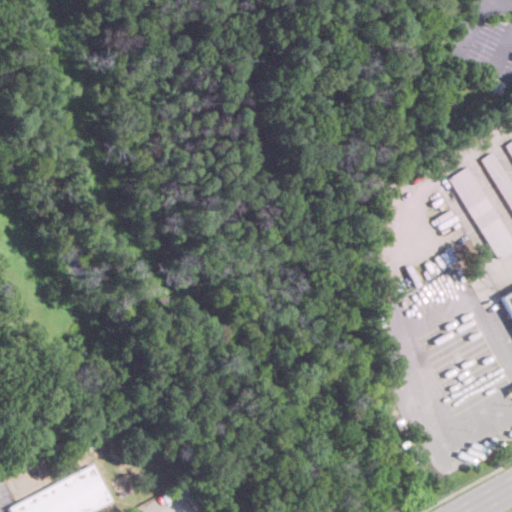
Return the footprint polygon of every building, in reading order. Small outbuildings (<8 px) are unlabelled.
[(511,212),(480,160),(491,153),(511,187),(511,212)] [(511,240),(511,249),(497,259),(447,179),(466,167),(511,240)] [(0,281),(12,286),(1,314),(0,313),(0,281)] [(511,319),(500,298),(511,291),(511,319)] [(89,511),(9,511),(7,508),(91,464),(110,501),(89,511)]
